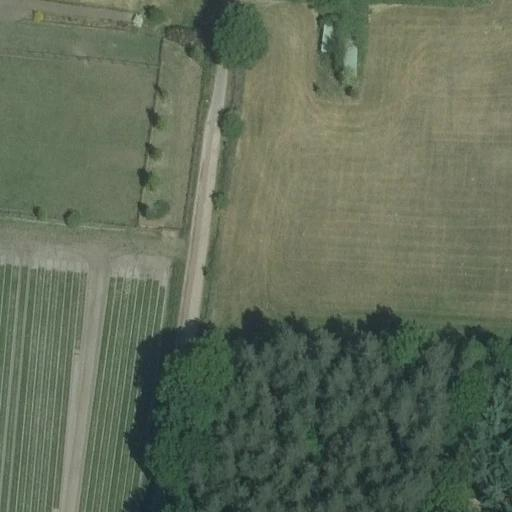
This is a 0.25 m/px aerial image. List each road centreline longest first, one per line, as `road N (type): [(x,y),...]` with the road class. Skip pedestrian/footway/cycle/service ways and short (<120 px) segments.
road 1 (track): [(164,511),(228,56)]
road 2 (track): [(511,393),(454,390),(432,511)]
